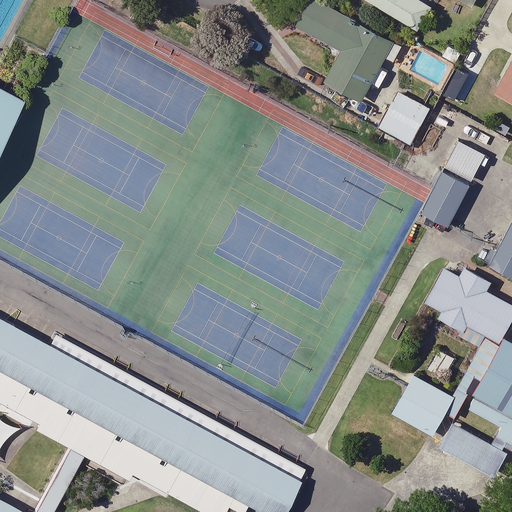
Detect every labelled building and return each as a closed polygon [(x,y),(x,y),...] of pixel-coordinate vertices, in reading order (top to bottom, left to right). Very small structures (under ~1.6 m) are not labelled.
[(394,37),(322,0),(309,0),(298,23),(344,47),(328,78),(363,97),(394,37)] [(375,0),(418,27),(433,3),(427,0),(375,0)] [(494,45),(480,38),(468,63),(481,70),(494,45)] [(511,60),(496,89),(511,97),(511,60)] [(431,105),(399,88),(380,125),(413,141),(431,105)] [(487,152),(460,137),(446,163),(473,177),(487,152)] [(450,199),(421,184),(392,238),(421,253),(450,199)] [(511,252),(511,227),(499,220),(470,274),(493,287),(511,252)] [(511,293),(498,317),(427,276),(407,311),(474,350),(438,411),(476,433),(471,442),(509,465),(511,466),(511,293)] [(219,511),(268,511),(279,493),(0,332),(0,429),(144,511),(212,511),(214,509),(219,511)] [(436,407),(393,384),(370,427),(413,450),(436,407)] [(487,465),(429,435),(416,460),(473,491),(487,465)]
